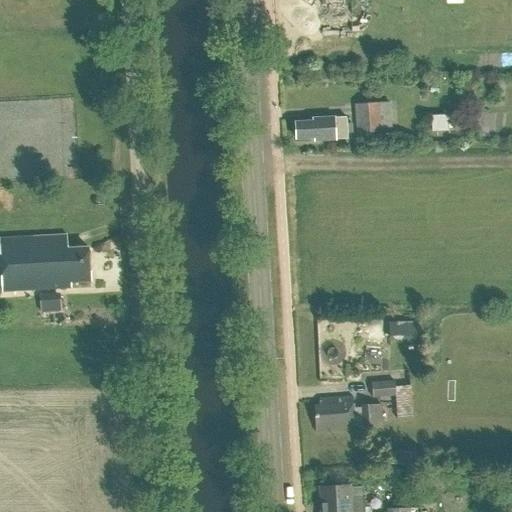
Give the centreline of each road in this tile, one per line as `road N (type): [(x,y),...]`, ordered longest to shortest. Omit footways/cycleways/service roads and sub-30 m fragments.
road 1 (unclassified): [(157,511),(125,0)]
road 2 (secondary): [(273,511),(242,0)]
